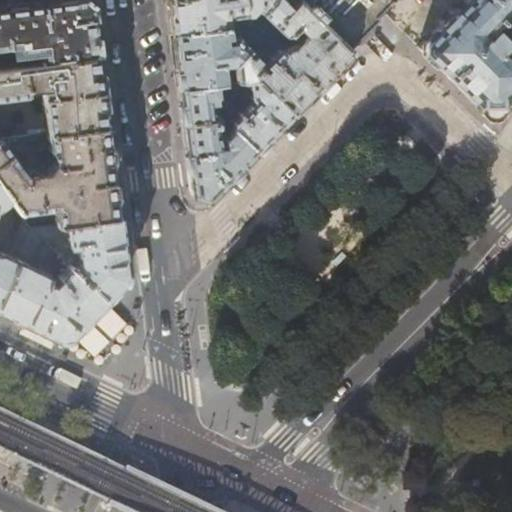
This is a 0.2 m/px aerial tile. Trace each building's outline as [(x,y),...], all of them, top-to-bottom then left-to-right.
[(92,4),(87,0),(41,0),(31,1),(0,5),(0,47),(19,45),(23,46),(37,44),(41,60),(97,53),(94,25),(93,20),(94,16),(92,4)] [(167,0),(171,33),(226,26),(226,16),(247,14),(254,8),(271,24),(287,7),(282,1),(282,0),(167,0)] [(295,26),(302,33),(288,47),(283,49),(277,47),(263,61),(247,47),(227,67),(229,81),(256,78),(289,112),(321,80),(349,51),(346,46),(299,0),(282,0),(282,1),(287,7),(271,24),(282,34),(287,33),(295,26)] [(299,0),(346,46),(362,29),(374,16),(373,15),(387,0),(299,0)] [(511,0),(460,0),(452,8),(446,8),(437,17),(437,24),(417,46),(472,101),(488,117),(511,92),(511,0)] [(259,35),(267,28),(258,21),(252,28),(259,35)] [(228,36),(226,26),(171,33),(175,56),(178,87),(229,81),(227,67),(247,47),(236,35),(228,36)] [(252,42),(259,35),(252,28),(245,35),(252,42)] [(273,34),(267,28),(259,35),(252,42),(259,49),(262,46),(273,34)] [(102,86),(97,53),(41,60),(0,65),(0,98),(22,95),(26,92),(27,88),(40,87),(47,132),(107,125),(102,86)] [(289,112),(256,78),(229,81),(229,96),(235,95),(240,87),(247,87),(247,97),(250,99),(229,119),(229,124),(253,148),(269,132),(289,112)] [(229,96),(229,81),(178,87),(182,117),(187,153),(208,150),(216,141),(214,124),(218,121),(229,119),(229,112),(218,113),(216,104),(214,101),(207,103),(206,99),(207,97),(210,96),(215,98),(229,96)] [(208,150),(187,153),(189,175),(192,193),(207,198),(234,169),(253,148),(229,124),(229,119),(218,121),(214,124),(216,141),(208,150)] [(113,171),(107,125),(47,132),(24,136),(25,143),(48,141),(49,150),(52,151),(54,161),(47,170),(37,172),(34,167),(24,168),(14,154),(17,151),(13,145),(9,147),(3,138),(0,138),(0,184),(11,199),(24,217),(27,221),(31,218),(27,212),(27,211),(46,208),(51,208),(55,213),(56,225),(67,223),(119,216),(113,171)] [(6,253),(1,251),(0,250),(0,205),(11,199),(0,184),(0,292),(32,228),(27,221),(24,217),(6,253)] [(122,244),(119,216),(67,223),(70,246),(71,247),(72,256),(74,258),(69,265),(104,300),(121,283),(126,275),(122,244)] [(57,231),(56,225),(32,228),(40,237),(45,236),(55,235),(57,231)] [(71,335),(104,300),(69,265),(57,277),(58,280),(53,285),(47,282),(49,274),(29,264),(41,239),(40,237),(32,228),(0,292),(0,311),(15,318),(56,338),(71,335)]
